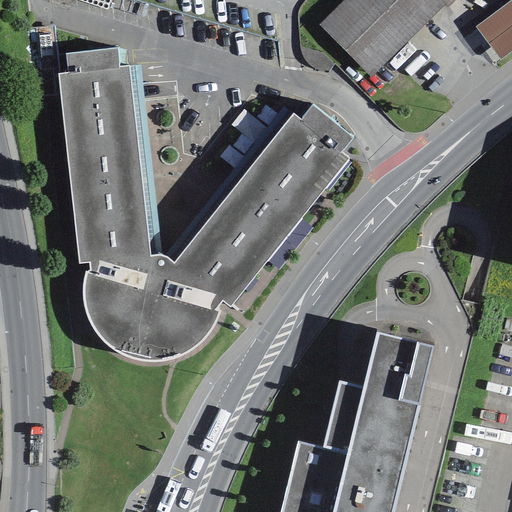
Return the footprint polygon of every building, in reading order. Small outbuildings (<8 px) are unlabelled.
[(445,4),(440,0),(345,0),(319,25),(370,77),(444,5),(445,4)] [(511,0),(475,27),(499,60),(511,50),(511,0)] [(68,78),(58,79),(79,268),(89,267),(90,278),(85,277),(84,287),(83,297),(84,307),(85,316),(89,324),(92,332),(97,339),(103,346),(109,351),(116,356),(124,361),(134,364),(144,366),(155,366),(165,365),(174,363),(183,359),(190,355),(197,350),(203,344),(208,338),(213,331),(216,323),(219,316),(215,315),(222,305),(229,312),(348,163),(341,157),(353,143),(312,110),(300,125),(293,119),(173,268),(167,263),(159,260),(150,261),(128,71),(119,72),(117,53),(66,59),(68,78)] [(243,177),(274,137),(248,117),(236,132),(246,140),(227,164),(243,177)] [(395,511),(433,355),(378,341),(365,395),(340,389),(324,454),(298,448),(282,511),(395,511)]
